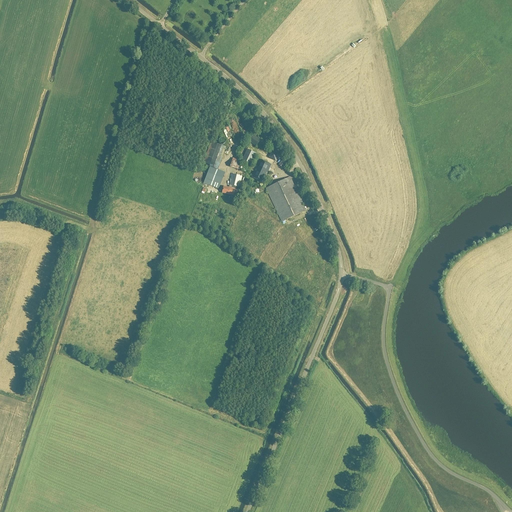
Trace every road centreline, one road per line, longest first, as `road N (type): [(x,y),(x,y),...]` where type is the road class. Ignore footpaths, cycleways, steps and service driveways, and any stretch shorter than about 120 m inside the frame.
road 1 (unclassified): [(341,274),(330,227),(281,135),(246,94),(127,0)]
road 2 (unclassified): [(511,511),(426,448),(383,347),(389,289),(341,274)]
road 3 (unclassified): [(246,511),(341,274)]
road 4 (track): [(263,113),(364,38)]
